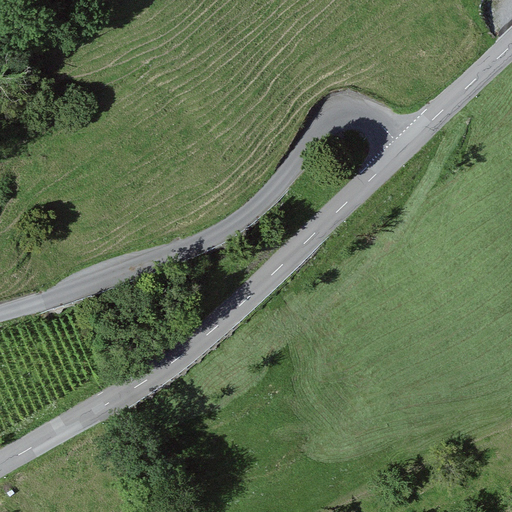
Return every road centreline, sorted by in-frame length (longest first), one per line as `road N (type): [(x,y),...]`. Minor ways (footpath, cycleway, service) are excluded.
road 1 (tertiary): [(0,470),(203,343),(407,151)]
road 2 (unclassified): [(407,151),(374,120),(352,113),(324,129),(270,200),(224,237),(0,314)]
road 3 (tertiary): [(407,151),(511,50)]
